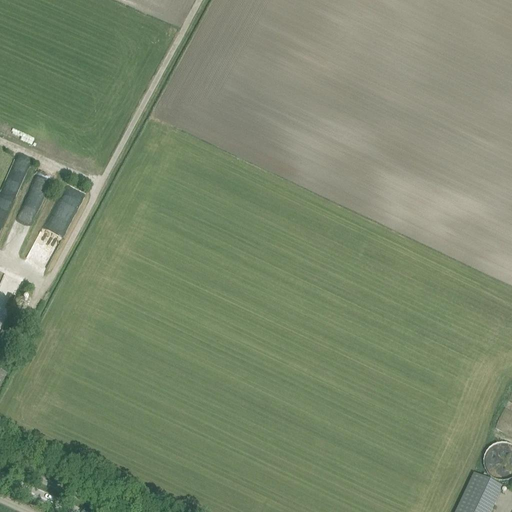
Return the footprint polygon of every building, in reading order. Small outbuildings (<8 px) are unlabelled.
[(0,192),(0,202),(12,207),(29,163),(14,157),(0,192)] [(39,170),(16,223),(29,228),(52,175),(39,170)] [(45,259),(51,260),(80,204),(81,195),(62,193),(49,217),(48,228),(60,234),(44,232),(44,237),(40,235),(37,240),(44,244),(44,249),(42,253),(47,253),(45,259)] [(511,437),(511,414),(503,411),(495,431),(511,437)] [(484,461),(484,462),(484,464),(484,466),(485,467),(485,469),(486,470),(487,472),(487,473),(488,474),(490,476),(491,477),(492,478),(493,479),(495,479),(496,480),(498,481),(500,481),(501,481),(503,481),(505,481),(506,481),(508,481),(509,480),(511,480),(511,479),(511,445),(510,444),(508,444),(506,444),(505,443),(503,443),(501,443),(500,444),(498,444),(497,444),(495,445),(494,446),(492,447),(491,448),(490,449),(488,450),(487,451),(487,453),(486,454),(485,456),(485,457),(484,459),(484,461)] [(456,511),(491,511),(503,488),(474,474),(456,511)]
